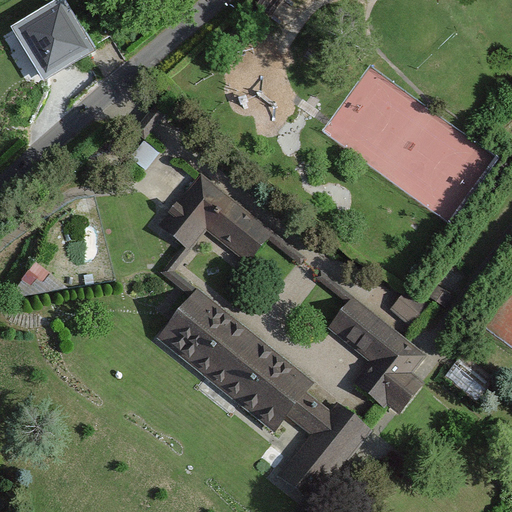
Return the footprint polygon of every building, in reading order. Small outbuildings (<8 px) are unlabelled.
[(60,0),(10,33),(44,85),(94,52),(60,0)] [(205,178),(162,230),(190,253),(208,230),(250,265),(275,236),(205,178)] [(24,294),(50,289),(45,266),(19,272),(24,294)] [(316,381),(195,288),(156,338),(277,432),(287,419),(307,435),(275,476),(321,511),(327,511),(385,438),(341,403),(334,412),(308,391),(316,381)] [(427,340),(363,290),(330,331),(376,366),(358,389),(386,411),(391,405),(403,415),(427,384),(415,375),(430,355),(421,348),(427,340)] [(399,298),(395,312),(415,319),(420,305),(399,298)]
